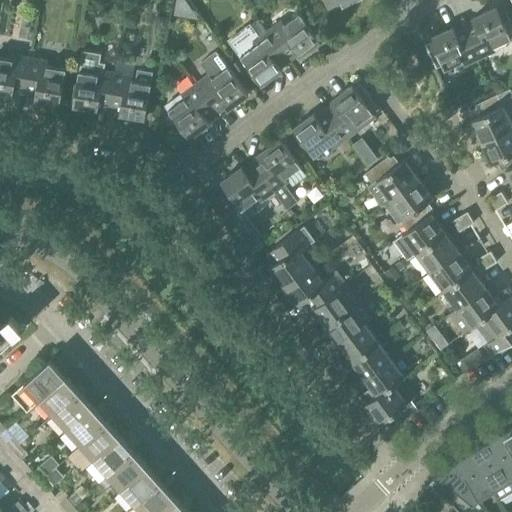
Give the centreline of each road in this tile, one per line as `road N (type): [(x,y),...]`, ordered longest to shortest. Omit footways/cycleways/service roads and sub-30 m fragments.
road 1 (tertiary): [(299,511),(79,265),(0,229)]
road 2 (residential): [(400,468),(267,325),(276,313),(180,177)]
road 3 (residential): [(511,262),(463,177),(450,184),(353,51)]
road 4 (residential): [(58,320),(229,511)]
road 5 (residential): [(180,177),(353,51)]
road 6 (residential): [(180,177),(155,152),(0,126)]
road 7 (residential): [(400,468),(511,381)]
